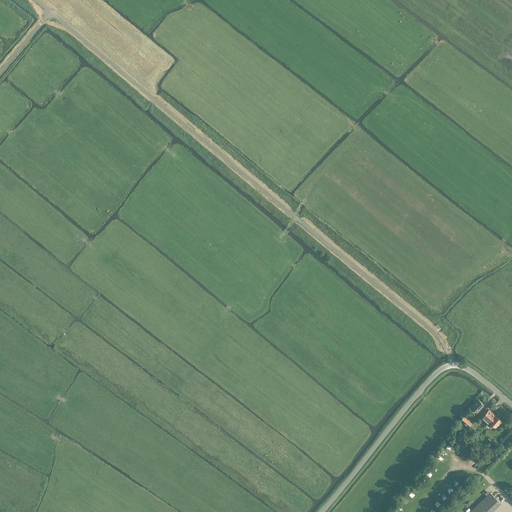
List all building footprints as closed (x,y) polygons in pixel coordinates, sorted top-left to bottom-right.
[(484,404),(479,399),(471,407),(477,412),(484,404)] [(490,427),(492,425),(495,427),(501,420),(489,409),(482,417),(488,423),(486,424),(490,427)] [(471,423),(464,416),(461,420),(468,426),(471,423)] [(494,439),(493,440),(489,437),(488,439),(495,445),(498,442),(494,439)] [(491,511),(501,503),(490,492),(469,511),(491,511)]
